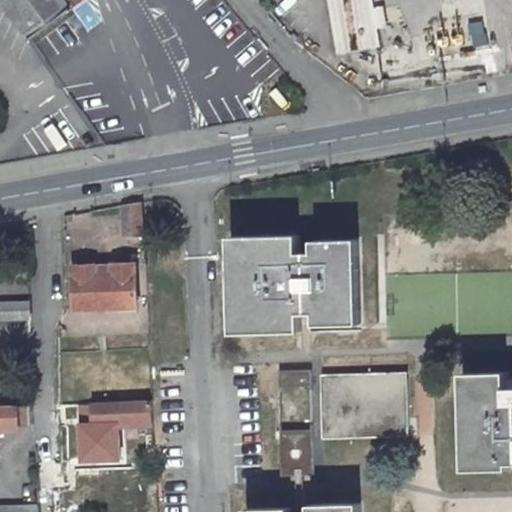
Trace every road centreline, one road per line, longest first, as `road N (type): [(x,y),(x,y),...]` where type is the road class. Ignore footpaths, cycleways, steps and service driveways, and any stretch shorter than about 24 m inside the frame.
road 1 (residential): [(195,165),(216,511)]
road 2 (secondary): [(511,109),(195,165)]
road 3 (secondary): [(195,165),(0,199)]
